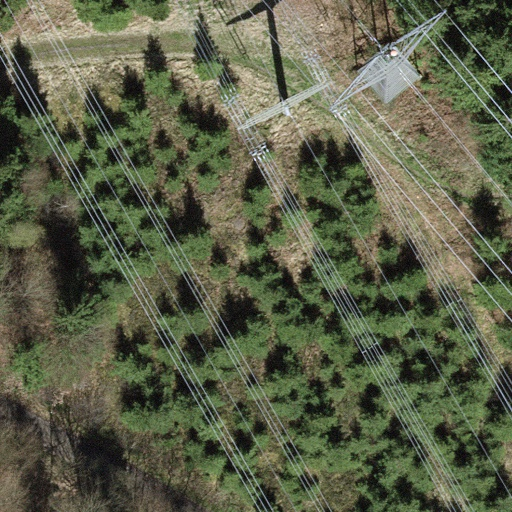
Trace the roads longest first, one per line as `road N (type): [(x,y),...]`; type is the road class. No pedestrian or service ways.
road 1 (track): [(197,511),(0,391)]
road 2 (track): [(0,76),(52,46),(184,40)]
